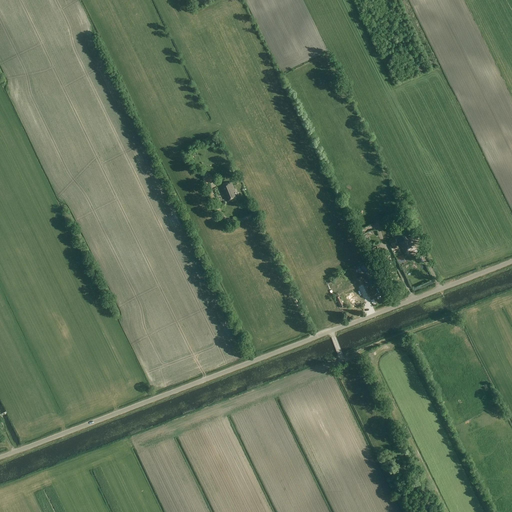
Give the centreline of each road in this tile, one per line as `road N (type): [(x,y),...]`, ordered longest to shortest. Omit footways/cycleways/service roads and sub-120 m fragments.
road 1 (unclassified): [(0,456),(511,261)]
road 2 (track): [(487,511),(408,349),(396,343),(374,354)]
road 3 (track): [(343,359),(372,357),(445,511)]
